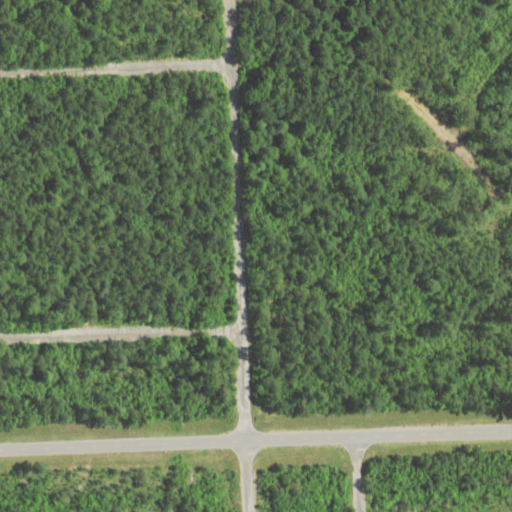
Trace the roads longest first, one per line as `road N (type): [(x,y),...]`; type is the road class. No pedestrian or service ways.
road 1 (track): [(231,0),(251,511)]
road 2 (tertiary): [(511,431),(0,449)]
road 3 (track): [(0,338),(243,331)]
road 4 (track): [(233,65),(0,74)]
